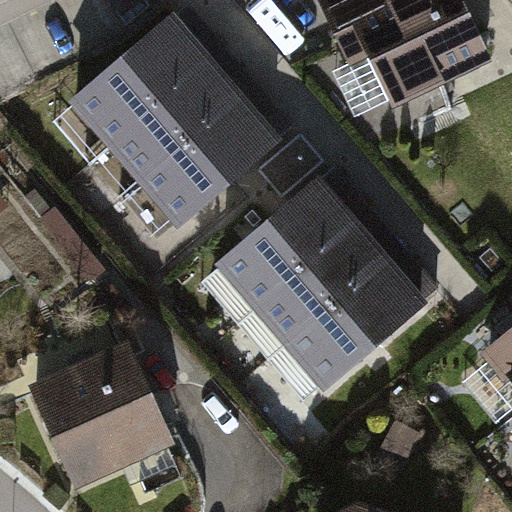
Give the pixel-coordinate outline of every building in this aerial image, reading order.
[(319,0),(338,41),(360,31),(396,111),(485,71),(453,0),(319,0)] [(178,6),(62,106),(171,231),(287,131),(178,6)] [(327,168),(209,270),(316,394),(434,292),(327,168)] [(511,334),(492,351),(511,376),(511,334)] [(123,353),(36,393),(80,489),(167,449),(123,353)] [(335,511),(394,511),(361,501),(335,511)]
